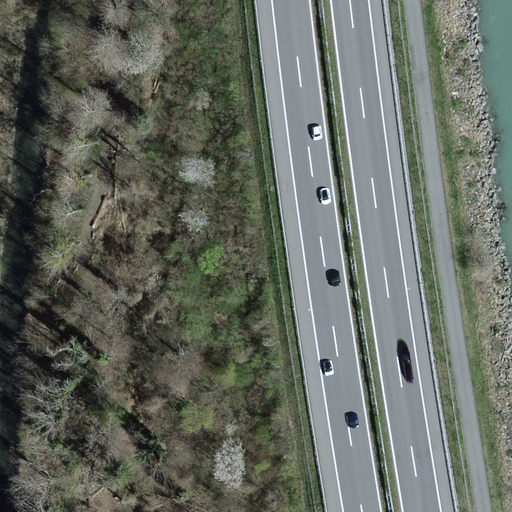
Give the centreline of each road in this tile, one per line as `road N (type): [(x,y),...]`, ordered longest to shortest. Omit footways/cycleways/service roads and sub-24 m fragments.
road 1 (unclassified): [(412,0),(485,511)]
road 2 (motorway): [(423,511),(350,0)]
road 3 (motorway): [(291,0),(362,511)]
